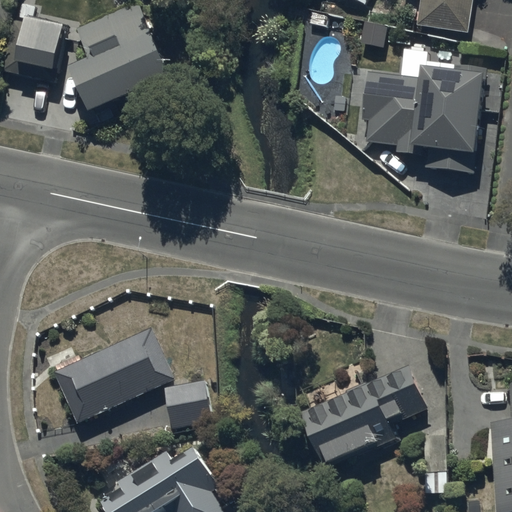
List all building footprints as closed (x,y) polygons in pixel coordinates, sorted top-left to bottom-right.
[(95,51),(78,59),(99,104),(179,67),(148,0),(140,0),(83,26),(95,51)] [(425,0),(423,21),(473,28),(476,0),(425,0)] [(72,18),(33,10),(31,20),(16,16),(5,68),(60,79),(72,18)] [(491,63),(430,59),(429,76),(372,72),(368,116),(373,117),(372,140),(402,142),(401,150),(431,152),(430,163),(477,167),(479,146),(485,147),(491,63)] [(157,323),(59,366),(82,419),(180,375),(157,323)] [(411,361),(307,408),(337,476),(406,445),(395,423),(432,406),(411,361)] [(211,378),(169,384),(175,424),(217,417),(211,378)] [(511,416),(496,417),(500,508),(511,507),(511,416)] [(124,493),(107,505),(111,511),(163,511),(168,509),(170,511),(225,511),(216,497),(229,488),(201,448),(179,463),(172,454),(121,489),(124,493)]
